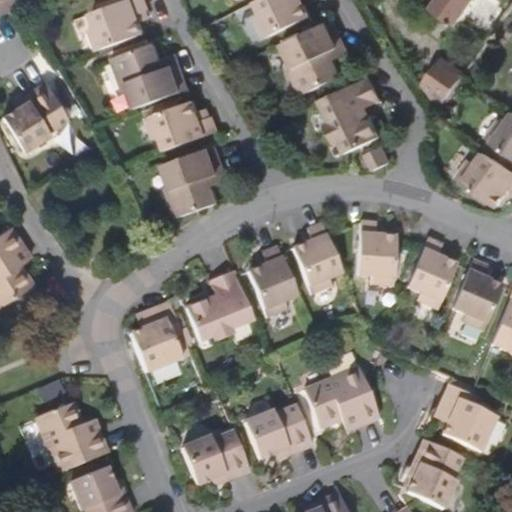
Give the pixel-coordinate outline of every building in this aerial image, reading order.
[(0,0),(0,10),(11,7),(8,0),(0,0)] [(145,14),(156,10),(152,0),(132,0),(100,11),(105,25),(97,28),(105,51),(152,35),(145,14)] [(315,20),(307,1),(308,0),(267,0),(261,3),(267,16),(259,19),(270,42),(315,20)] [(502,0),(505,2),(506,0),(442,0),(437,8),(459,24),(478,0),(502,0)] [(333,53),(329,44),(344,37),(336,20),(286,44),(300,73),(295,75),(305,97),(345,79),(333,53)] [(333,53),(348,46),(344,37),(329,44),(333,53)] [(192,89),(183,62),(167,68),(164,58),(158,42),(117,57),(129,88),(133,87),(140,107),(192,89)] [(183,62),(179,53),(164,58),(167,68),(183,62)] [(446,105),(467,76),(443,58),(427,78),(446,105)] [(379,133),(365,103),(379,97),(368,74),(321,97),(331,117),(329,124),(335,137),(341,139),(346,149),(379,133)] [(71,116),(48,81),(24,96),(28,101),(19,107),(4,116),(25,149),(53,132),(51,128),(71,116)] [(19,107),(28,101),(24,96),(16,101),(19,107)] [(219,128),(213,111),(202,115),(195,96),(148,114),(156,135),(164,132),(170,146),(219,128)] [(511,110),(507,117),(500,112),(487,132),(511,148),(511,110)] [(227,167),(217,141),(167,160),(174,180),(170,182),(181,213),(222,198),(215,181),(212,173),(227,167)] [(391,159),(384,144),(369,151),(376,166),(391,159)] [(511,163),(488,147),(480,159),(472,153),(458,173),(500,201),(511,184),(511,163)] [(230,176),(227,167),(212,173),(215,181),(230,176)] [(394,281),(398,231),(377,229),(378,217),(361,216),(356,268),(371,270),(370,278),(394,281)] [(343,267),(323,217),(307,223),(312,234),(292,242),(313,290),(334,281),(330,272),(343,267)] [(21,261),(16,253),(27,245),(22,239),(12,224),(0,232),(0,303),(34,281),(21,261)] [(439,305),(459,259),(439,250),(443,239),(429,233),(408,281),(422,287),(418,296),(439,305)] [(299,292),(279,242),(265,248),(269,259),(249,267),(268,313),(290,305),(287,297),(299,292)] [(21,261),(33,253),(27,245),(16,253),(21,261)] [(484,326),(504,280),(485,271),(489,261),(474,254),(454,303),(467,309),(463,317),(484,326)] [(254,314),(234,266),(210,277),(216,291),(186,304),(200,337),(211,332),(218,335),(230,330),(233,323),(254,314)] [(511,292),(493,338),(511,346),(511,292)] [(182,355),(172,327),(182,323),(172,298),(145,308),(150,320),(142,323),(143,324),(131,329),(146,367),(182,355)] [(150,320),(145,308),(137,311),(142,323),(150,320)] [(379,412),(368,382),(360,361),(304,382),(318,421),(342,412),(351,408),(356,421),(379,412)] [(480,450),(498,414),(471,402),(475,393),(451,382),(439,407),(452,413),(448,421),(443,432),(480,450)] [(109,448),(99,423),(87,428),(83,419),(74,397),(36,412),(58,468),(109,448)] [(313,440),(297,401),(277,409),(276,405),(245,417),(259,453),(275,447),(284,444),(286,450),(313,440)] [(448,421),(452,413),(439,407),(435,415),(448,421)] [(356,421),(351,408),(342,412),(347,424),(356,421)] [(99,423),(95,414),(83,419),(87,428),(99,423)] [(251,466),(235,427),(214,435),(213,432),(182,444),(197,481),(212,474),(220,471),(223,478),(251,466)] [(453,476),(463,455),(425,437),(412,463),(419,466),(415,475),(408,490),(443,507),(457,477),(453,476)] [(286,450),(284,444),(275,447),(277,453),(286,450)] [(132,511),(135,511),(124,484),(118,486),(114,477),(108,462),(72,476),(83,506),(88,505),(90,511),(132,511)] [(415,475),(419,466),(412,463),(408,472),(415,475)] [(223,478),(220,471),(212,474),(215,481),(223,478)] [(124,484),(120,474),(114,477),(118,486),(124,484)] [(350,511),(341,486),(315,497),(318,503),(309,506),(294,511),(350,511)] [(318,503),(315,497),(306,500),(309,506),(318,503)]
